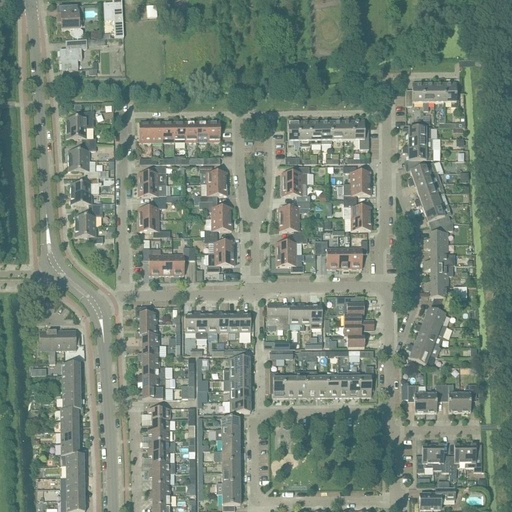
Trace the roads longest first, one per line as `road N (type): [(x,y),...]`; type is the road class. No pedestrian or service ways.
road 1 (residential): [(398,500),(259,498),(253,435),(266,415)]
road 2 (tertiary): [(44,193),(30,0)]
road 3 (residential): [(123,295),(123,115)]
road 4 (tertiary): [(113,511),(104,346)]
road 5 (residential): [(254,291),(123,295)]
road 6 (residential): [(266,415),(257,290)]
road 7 (residential): [(265,122),(277,114),(386,112)]
road 8 (residential): [(266,415),(389,412)]
road 9 (residential): [(378,285),(257,290)]
